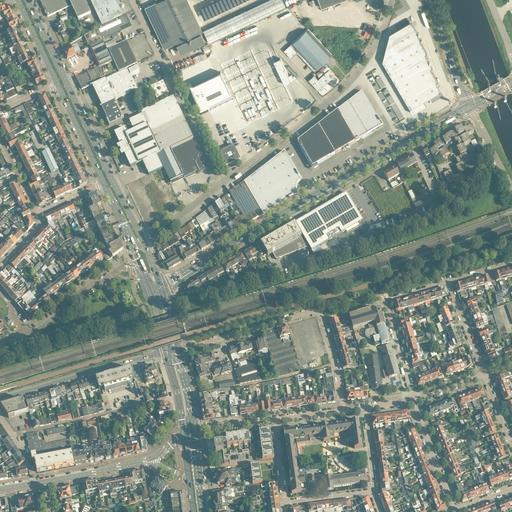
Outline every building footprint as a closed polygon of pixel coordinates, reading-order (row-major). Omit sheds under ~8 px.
[(39,0),(48,17),(72,6),(78,19),(91,13),(84,0),(39,0)] [(100,26),(126,14),(127,13),(124,8),(124,7),(124,6),(123,5),(120,0),(96,0),(89,3),(100,26)] [(200,32),(202,31),(187,0),(156,0),(157,1),(145,7),(164,49),(177,42),(178,44),(177,45),(181,52),(181,51),(181,52),(204,41),(201,34),(200,32)] [(219,39),(255,22),(284,9),(280,0),(272,0),(213,27),(219,39)] [(3,20),(5,18),(13,15),(10,9),(6,11),(1,14),(0,14),(0,15),(2,20),(3,20)] [(101,28),(98,29),(103,41),(132,27),(126,14),(100,26),(101,28)] [(16,20),(13,15),(5,18),(3,20),(5,25),(8,24),(16,20)] [(18,25),(16,20),(8,24),(5,25),(8,30),(18,25)] [(61,33),(62,36),(67,34),(67,32),(62,21),(56,23),(57,26),(61,33)] [(382,62),(388,71),(410,109),(412,114),(426,106),(424,101),(441,91),(436,83),(438,82),(430,68),(432,67),(430,64),(431,64),(429,61),(429,62),(425,54),(427,53),(422,45),(419,40),(421,39),(420,36),(418,33),(411,21),(409,23),(409,22),(389,34),(382,61),(382,62)] [(14,29),(5,32),(7,36),(5,37),(6,39),(16,34),(14,29)] [(84,36),(89,47),(103,41),(98,29),(84,36)] [(297,53),(314,71),(332,55),(308,29),(290,45),(284,50),(291,58),(297,53)] [(9,41),(11,44),(19,40),(16,34),(6,39),(3,41),(4,43),(9,41)] [(19,40),(11,44),(8,45),(10,48),(7,50),(8,52),(9,51),(21,45),(19,40)] [(137,63),(127,40),(108,49),(119,72),(137,63)] [(89,47),(99,67),(101,66),(112,61),(103,41),(89,47)] [(64,52),(67,57),(81,51),(77,44),(71,47),(72,48),(64,52)] [(13,55),(16,54),(24,51),(21,45),(9,51),(11,53),(12,56),(13,55)] [(15,59),(16,61),(27,56),(24,51),(16,54),(13,55),(15,59)] [(16,61),(15,62),(16,64),(20,63),(21,65),(29,61),(27,56),(16,61)] [(280,58),(273,61),(284,85),(294,80),(291,75),(289,76),(280,58)] [(34,60),(23,65),(26,71),(29,69),(37,66),(34,60)] [(30,76),(40,71),(37,66),(29,69),(31,73),(29,74),(30,76)] [(99,67),(76,78),(82,89),(92,84),(106,78),(101,66),(99,67)] [(106,79),(106,78),(92,84),(92,85),(90,86),(91,86),(92,86),(101,106),(102,106),(115,100),(138,89),(131,74),(139,71),(137,66),(129,70),(128,68),(106,79)] [(314,75),(308,80),(318,91),(324,86),(323,85),(322,84),(329,78),(330,79),(335,75),(329,69),(324,73),(324,74),(318,79),(314,75)] [(30,76),(28,77),(30,82),(32,81),(34,80),(42,77),(40,71),(30,76)] [(220,72),(188,87),(195,102),(194,102),(194,103),(195,103),(200,115),(208,111),(209,112),(209,111),(233,99),(220,72)] [(497,75),(496,76),(496,77),(504,98),(505,99),(506,98),(507,98),(507,97),(506,96),(499,76),(499,75),(498,75),(497,75)] [(34,80),(32,81),(33,84),(36,83),(37,86),(45,82),(42,77),(34,80)] [(245,110),(232,77),(227,80),(239,110),(237,111),(242,124),(257,118),(253,107),(245,110)] [(163,81),(151,87),(157,99),(169,93),(163,81)] [(496,101),(490,85),(490,84),(489,84),(488,84),(488,85),(487,85),(487,87),(493,103),(494,104),(495,105),(496,104),(496,103),(496,101)] [(362,91),(327,118),(345,148),(348,146),(356,141),(360,139),(383,125),(380,122),(381,122),(378,117),(378,118),(362,91)] [(37,106),(48,100),(45,95),(38,98),(40,102),(36,104),(37,106)] [(184,119),(174,97),(141,112),(142,114),(160,153),(170,148),(193,138),(184,119)] [(44,109),(50,106),(48,100),(37,106),(38,108),(42,106),(44,109)] [(124,118),(115,100),(102,106),(101,106),(100,107),(101,107),(106,116),(107,115),(109,119),(107,121),(109,126),(124,118)] [(41,114),(42,116),(53,111),(50,106),(44,109),(45,112),(41,114)] [(55,117),(53,111),(42,116),(45,122),(46,121),(55,117)] [(0,122),(9,118),(7,113),(0,116),(0,122)] [(115,134),(120,145),(121,147),(119,147),(120,149),(120,150),(121,152),(122,154),(124,154),(125,155),(125,154),(130,166),(130,167),(133,166),(137,164),(156,155),(157,155),(158,155),(157,154),(160,153),(142,114),(134,118),(138,128),(128,133),(125,128),(114,133),(115,134)] [(9,118),(0,122),(0,127),(0,128),(8,124),(7,124),(7,122),(15,118),(14,116),(9,118)] [(45,126),(42,128),(42,129),(58,122),(55,117),(46,121),(47,124),(44,125),(45,126)] [(343,149),(345,148),(327,118),(314,128),(331,156),(335,154),(335,153),(343,149)] [(61,127),(58,122),(42,129),(43,131),(46,130),(47,131),(49,129),(51,132),(53,131),(61,127)] [(8,125),(8,124),(0,128),(3,133),(17,126),(16,123),(9,127),(8,125)] [(17,126),(3,133),(5,137),(12,134),(11,132),(18,128),(17,126)] [(19,130),(12,134),(5,137),(8,143),(16,139),(14,136),(20,133),(27,130),(25,127),(19,130)] [(47,140),(51,138),(63,133),(61,127),(53,131),(55,134),(50,136),(44,139),(46,141),(47,140)] [(470,127),(466,129),(463,130),(461,127),(454,130),(455,131),(442,139),(446,145),(452,142),(453,143),(453,142),(455,141),(455,140),(459,138),(458,137),(465,133),(466,136),(460,140),(463,145),(456,149),(460,155),(467,151),(466,152),(464,148),(465,148),(464,146),(470,142),(469,143),(467,139),(468,139),(467,137),(474,133),(470,127)] [(331,156),(314,128),(297,141),(299,143),(301,147),(311,165),(311,164),(312,166),(317,164),(331,156)] [(66,138),(63,133),(51,138),(52,141),(57,139),(58,142),(66,138)] [(16,139),(8,143),(10,148),(15,145),(18,144),(17,142),(23,139),(21,137),(16,139)] [(57,149),(68,144),(66,138),(58,142),(60,145),(56,147),(57,149)] [(193,138),(170,148),(184,179),(185,179),(197,173),(198,174),(207,170),(208,169),(203,157),(193,138)] [(444,145),(440,139),(433,143),(436,146),(433,148),(433,149),(430,151),(429,150),(433,157),(439,153),(443,158),(446,157),(445,156),(449,154),(449,155),(445,148),(446,148),(439,152),(437,149),(444,145)] [(18,144),(15,145),(15,146),(17,150),(29,144),(32,143),(32,142),(29,143),(28,142),(25,143),(24,142),(22,143),(21,142),(18,144)] [(29,144),(17,150),(19,154),(26,151),(25,149),(30,147),(30,146),(33,144),(32,143),(29,144)] [(71,149),(68,144),(57,149),(53,151),(54,153),(55,153),(58,151),(58,152),(62,150),(64,153),(71,149)] [(237,153),(237,152),(233,145),(229,147),(218,153),(225,167),(240,160),(237,153)] [(425,147),(421,149),(421,150),(427,160),(431,157),(425,147)] [(157,154),(158,155),(170,182),(183,176),(184,179),(170,148),(160,153),(157,154)] [(61,158),(58,159),(59,162),(74,155),(71,149),(64,153),(65,156),(61,158)] [(26,151),(19,154),(21,158),(33,152),(32,150),(26,153),(26,151)] [(42,153),(51,173),(58,169),(49,150),(42,153)] [(33,152),(21,158),(23,162),(30,159),(29,157),(34,155),(37,153),(36,151),(35,151),(33,152)] [(235,203),(241,213),(248,224),(263,215),(263,214),(289,199),(289,200),(298,194),(297,191),(297,189),(297,186),(298,184),(299,182),(302,180),(299,176),(296,171),(285,151),(246,181),(230,193),(235,203)] [(412,154),(406,157),(411,166),(414,164),(416,168),(418,166),(416,163),(417,163),(417,162),(412,154)] [(462,163),(456,166),(459,173),(465,170),(464,167),(465,167),(463,164),(470,160),(469,160),(469,161),(467,157),(466,154),(459,157),(462,163)] [(74,155),(62,160),(63,163),(66,162),(67,165),(69,164),(76,160),(74,155)] [(156,155),(142,161),(149,175),(154,173),(163,168),(157,155),(156,155)] [(406,157),(397,163),(398,165),(401,171),(411,166),(406,157)] [(0,158),(0,163),(3,169),(7,177),(11,175),(12,173),(7,164),(5,165),(1,158),(0,158)] [(30,159),(23,162),(25,166),(37,160),(36,158),(30,161),(30,159)] [(37,160),(25,166),(27,170),(34,167),(33,165),(42,161),(41,158),(39,160),(37,160)] [(70,167),(66,169),(67,171),(79,166),(78,163),(78,162),(78,161),(77,161),(76,161),(76,160),(69,164),(70,167)] [(34,167),(27,170),(29,174),(41,168),(40,166),(37,167),(36,166),(34,167)] [(81,171),(79,166),(67,171),(64,173),(65,176),(69,174),(73,172),(74,175),(74,176),(82,172),(81,171)] [(398,173),(398,172),(395,166),(395,167),(395,166),(389,170),(394,177),(399,175),(398,173)] [(42,171),(41,168),(29,174),(31,178),(38,175),(37,173),(42,171)] [(128,168),(118,172),(121,178),(130,174),(128,168)] [(388,181),(394,177),(389,170),(384,173),(388,181)] [(450,170),(443,174),(447,180),(449,183),(453,180),(455,184),(462,181),(460,178),(464,176),(462,173),(459,175),(458,174),(454,176),(450,170)] [(73,183),(77,181),(84,178),(83,176),(84,175),(83,173),(82,173),(82,172),(74,176),(76,179),(72,181),(73,183)] [(38,177),(38,175),(31,178),(33,183),(34,183),(38,181),(40,180),(40,179),(45,177),(44,174),(38,177)] [(373,176),(361,183),(367,193),(379,187),(373,176)] [(62,187),(61,187),(64,194),(66,194),(67,193),(72,191),(76,189),(73,183),(72,181),(71,178),(67,179),(66,180),(65,177),(62,179),(60,180),(62,183),(65,182),(66,185),(64,186),(62,187)] [(86,180),(84,178),(77,181),(73,183),(76,189),(74,186),(78,184),(80,187),(87,184),(87,183),(87,182),(86,181),(86,180)] [(53,180),(48,182),(49,185),(51,184),(54,190),(52,191),(56,198),(60,196),(54,183),(53,180)] [(153,218),(166,212),(152,180),(141,185),(154,214),(152,215),(153,218)] [(29,185),(31,190),(40,185),(43,184),(42,181),(39,183),(38,181),(34,183),(29,185)] [(54,183),(60,196),(64,194),(61,187),(59,184),(58,185),(56,181),(54,183)] [(0,191),(0,194),(1,196),(19,187),(17,183),(10,186),(11,188),(3,192),(2,190),(0,191)] [(31,190),(33,194),(45,188),(44,186),(41,187),(40,185),(31,190)] [(21,192),(19,187),(1,196),(3,195),(4,197),(8,196),(13,193),(14,195),(21,192)] [(33,194),(35,198),(47,192),(47,190),(45,188),(33,194)] [(372,196),(382,222),(402,214),(392,189),(383,193),(382,192),(372,196)] [(6,205),(16,200),(23,196),(21,192),(14,195),(15,198),(10,200),(10,201),(4,203),(6,205)] [(47,192),(35,198),(37,202),(49,196),(47,192)] [(96,193),(85,198),(87,201),(88,201),(89,203),(99,198),(97,193),(97,192),(96,193)] [(230,193),(225,197),(229,203),(230,206),(235,203),(230,193)] [(310,214),(295,223),(314,254),(319,252),(317,247),(319,246),(346,231),(358,223),(363,221),(346,193),(310,214)] [(416,209),(435,202),(431,195),(428,197),(428,198),(414,204),(416,209)] [(23,196),(16,200),(6,205),(7,208),(12,205),(17,202),(18,204),(19,205),(26,201),(23,196)] [(51,198),(49,196),(37,202),(39,206),(46,203),(45,201),(51,198)] [(223,206),(229,203),(225,197),(220,201),(223,206)] [(89,205),(91,209),(98,205),(98,206),(101,204),(102,204),(102,203),(99,198),(89,203),(90,205),(89,205)] [(15,212),(28,206),(26,201),(19,205),(20,207),(13,210),(14,213),(15,212)] [(220,201),(215,204),(219,211),(222,217),(227,214),(223,206),(220,201)] [(76,213),(72,204),(67,206),(73,218),(75,222),(77,222),(76,219),(75,218),(74,214),(76,213)] [(90,209),(92,215),(100,211),(99,209),(99,208),(98,206),(98,205),(91,209),(90,209)] [(22,211),(23,213),(23,214),(28,211),(30,210),(28,206),(15,212),(16,214),(22,211)] [(67,206),(63,208),(66,215),(68,214),(71,220),(73,218),(67,206)] [(211,207),(208,210),(213,219),(215,222),(219,219),(211,207)] [(66,215),(63,208),(58,210),(64,224),(65,225),(67,224),(63,216),(66,215)] [(58,210),(54,212),(57,219),(60,226),(60,225),(62,224),(62,225),(64,224),(58,210)] [(208,239),(211,245),(212,245),(223,238),(224,238),(224,237),(223,236),(222,235),(222,234),(216,224),(213,219),(208,210),(196,219),(203,232),(212,227),(215,232),(211,234),(212,235),(207,238),(208,239)] [(23,213),(14,218),(16,222),(30,215),(28,211),(23,214),(23,213)] [(102,213),(101,214),(100,211),(92,215),(95,220),(103,216),(102,213)] [(54,212),(49,215),(55,227),(57,226),(54,220),(57,219),(54,212)] [(242,227),(248,224),(241,213),(238,215),(236,212),(234,213),(235,214),(238,219),(242,227)] [(230,219),(233,223),(237,230),(242,227),(238,219),(235,214),(233,215),(234,217),(230,219)] [(30,215),(16,222),(19,226),(33,219),(30,215)] [(49,215),(45,217),(49,226),(53,230),(56,228),(55,227),(49,215)] [(95,220),(97,226),(105,222),(104,219),(103,216),(95,220)] [(232,233),(223,218),(222,217),(220,218),(226,228),(224,229),(228,235),(232,233)] [(226,217),(223,218),(232,233),(237,230),(233,223),(230,224),(226,217)] [(13,218),(10,220),(13,223),(17,227),(19,229),(22,228),(19,226),(16,222),(14,218),(13,218)] [(33,219),(19,226),(22,228),(26,226),(28,230),(35,224),(33,219)] [(107,224),(106,225),(105,222),(97,226),(100,231),(108,227),(107,224)] [(224,237),(228,235),(224,229),(224,228),(222,229),(218,222),(216,224),(222,234),(222,235),(223,236),(224,237)] [(267,239),(266,240),(261,242),(262,243),(261,244),(267,254),(268,256),(272,253),(276,260),(308,247),(301,236),(302,236),(294,223),(283,229),(267,239)] [(14,225),(12,227),(14,229),(13,231),(15,233),(21,238),(24,235),(14,225)] [(47,225),(44,229),(54,238),(55,237),(53,234),(54,233),(47,225)] [(109,230),(108,227),(100,231),(102,236),(110,233),(109,230)] [(21,238),(15,233),(10,228),(9,229),(8,228),(6,230),(17,241),(21,238)] [(52,240),(54,238),(44,229),(41,232),(46,237),(48,239),(49,238),(52,240)] [(14,244),(17,241),(6,230),(3,234),(9,239),(14,244)] [(37,235),(47,245),(49,243),(44,238),(46,237),(41,232),(37,235)] [(199,234),(201,237),(203,240),(205,244),(206,244),(206,245),(206,246),(207,248),(211,245),(208,239),(207,238),(204,232),(202,233),(202,232),(199,234)] [(81,235),(80,236),(81,237),(84,241),(85,242),(89,239),(87,235),(86,233),(81,235)] [(102,236),(105,242),(113,238),(110,233),(102,236)] [(0,234),(0,237),(1,238),(11,248),(14,244),(9,239),(7,241),(3,236),(0,234)] [(46,246),(47,245),(37,235),(34,238),(40,243),(42,245),(43,244),(46,246)] [(175,235),(168,240),(168,241),(171,246),(174,245),(176,247),(180,245),(179,242),(178,241),(175,235)] [(8,251),(11,248),(1,238),(0,237),(0,240),(4,244),(2,246),(8,251)] [(201,251),(207,248),(206,246),(206,245),(206,244),(205,244),(203,240),(201,237),(199,239),(199,240),(196,242),(201,251)] [(42,245),(40,243),(34,238),(31,241),(41,251),(43,249),(40,246),(42,245)] [(104,248),(107,247),(116,243),(114,241),(113,238),(105,242),(102,243),(104,248)] [(196,254),(200,251),(193,239),(191,240),(190,238),(188,239),(189,241),(196,253),(196,254)] [(44,254),(41,251),(31,241),(28,244),(33,249),(36,252),(37,250),(42,255),(44,254)] [(120,241),(119,241),(119,242),(116,243),(107,247),(104,248),(101,250),(99,251),(107,262),(111,258),(124,250),(120,241)] [(186,245),(187,247),(192,256),(196,253),(189,241),(187,243),(188,244),(186,245)] [(261,242),(261,243),(256,245),(260,252),(261,254),(262,257),(267,254),(261,244),(262,243),(261,242)] [(25,248),(35,257),(37,256),(32,251),(33,249),(28,244),(25,248)] [(181,245),(182,247),(188,258),(192,256),(187,247),(186,245),(186,244),(184,246),(183,244),(181,245)] [(256,245),(252,248),(256,254),(258,253),(259,255),(261,261),(264,260),(262,257),(261,254),(260,252),(256,245)] [(182,247),(178,249),(181,254),(180,254),(184,261),(188,258),(182,247)] [(34,259),(35,257),(25,248),(22,251),(30,259),(32,257),(34,259)] [(92,252),(99,261),(101,260),(103,259),(98,252),(96,248),(92,252)] [(252,248),(248,250),(253,259),(257,256),(256,254),(252,248)] [(90,250),(86,254),(89,258),(95,265),(97,264),(96,263),(99,261),(92,252),(90,250)] [(171,250),(169,251),(176,265),(181,263),(178,258),(175,253),(173,254),(171,250)] [(249,261),(253,259),(248,250),(244,252),(249,261)] [(22,251),(19,254),(29,263),(31,262),(29,260),(30,259),(22,251)] [(169,251),(166,253),(170,260),(168,261),(172,268),(176,265),(169,251)] [(161,252),(159,253),(161,257),(169,270),(172,268),(168,261),(167,262),(161,252)] [(242,253),(235,257),(241,266),(247,262),(242,253)] [(27,265),(29,263),(19,254),(16,257),(21,262),(23,261),(27,265)] [(20,264),(21,262),(16,257),(13,260),(23,270),(25,272),(27,271),(24,268),(20,264)] [(235,257),(232,259),(238,270),(239,271),(241,269),(240,267),(241,266),(235,257)] [(78,262),(80,265),(86,272),(88,270),(87,269),(90,268),(85,261),(83,258),(78,262)] [(89,258),(85,261),(90,268),(92,266),(92,267),(95,265),(89,258)] [(232,259),(228,261),(235,274),(238,272),(237,271),(238,270),(232,259)] [(21,272),(23,270),(13,260),(10,264),(15,268),(16,267),(21,272)] [(228,261),(222,265),(226,271),(230,269),(231,271),(230,272),(232,275),(235,274),(228,261)] [(0,273),(0,280),(8,273),(10,271),(13,268),(9,264),(6,267),(8,269),(4,274),(2,272),(0,273)] [(81,274),(76,268),(74,265),(69,268),(71,271),(71,272),(76,279),(79,276),(81,274)] [(80,265),(76,268),(81,274),(83,273),(83,274),(86,272),(80,265)] [(220,266),(216,268),(221,276),(223,279),(223,280),(225,278),(223,276),(225,274),(220,266)] [(216,268),(213,270),(216,277),(218,279),(219,278),(220,280),(223,279),(221,276),(216,268)] [(76,279),(71,272),(69,269),(64,273),(71,282),(73,280),(73,281),(76,279)] [(214,278),(216,277),(213,270),(209,272),(213,279),(215,282),(216,284),(217,283),(216,280),(214,278)] [(508,278),(505,270),(504,271),(503,270),(502,271),(501,272),(500,272),(503,285),(505,289),(507,289),(505,279),(507,279),(507,278),(508,278)] [(59,275),(63,280),(67,285),(69,284),(69,283),(71,282),(64,273),(63,271),(59,275)] [(215,282),(213,279),(209,272),(205,275),(208,279),(206,279),(207,280),(206,280),(207,283),(208,285),(215,282)] [(500,286),(501,286),(503,285),(500,272),(497,273),(496,272),(495,273),(494,274),(496,282),(499,281),(500,286)] [(8,273),(0,280),(0,284),(1,286),(6,281),(5,280),(10,275),(8,273)] [(67,285),(63,280),(59,275),(55,278),(55,279),(62,288),(64,287),(67,285)] [(207,283),(206,280),(207,280),(206,279),(208,279),(205,275),(199,278),(201,282),(203,286),(207,283)] [(496,285),(493,275),(488,277),(488,276),(487,276),(486,275),(485,276),(484,277),(483,277),(485,285),(486,290),(489,289),(487,284),(490,284),(491,283),(492,286),(496,285)] [(479,278),(477,279),(480,292),(481,293),(482,293),(484,292),(482,286),(485,285),(483,277),(482,277),(481,277),(479,277),(479,278)] [(4,289),(14,280),(12,278),(8,282),(6,281),(1,286),(4,289)] [(51,282),(53,285),(58,292),(60,290),(62,288),(55,279),(51,282)] [(202,287),(198,279),(191,283),(195,290),(196,291),(202,288),(202,287)] [(473,279),(471,280),(474,288),(476,288),(478,292),(480,292),(477,279),(474,280),(473,279)] [(14,280),(4,289),(6,292),(12,287),(11,286),(16,282),(14,280)] [(46,285),(48,288),(53,295),(55,293),(55,294),(58,292),(53,285),(51,282),(46,285)] [(190,293),(195,290),(191,283),(188,285),(181,295),(182,298),(187,296),(186,293),(186,292),(188,291),(190,293)] [(51,296),(53,295),(48,288),(46,285),(45,284),(43,285),(44,287),(42,288),(44,291),(47,295),(49,298),(51,297),(51,296)] [(462,297),(464,296),(461,284),(458,284),(456,284),(455,285),(457,293),(460,292),(462,297)] [(13,289),(12,287),(6,292),(9,295),(20,286),(18,285),(13,289)] [(20,286),(9,295),(12,299),(20,292),(19,291),(21,288),(20,286)] [(20,292),(12,299),(15,302),(21,298),(24,295),(22,293),(26,290),(24,288),(20,292)] [(440,289),(440,290),(442,298),(444,297),(446,302),(450,301),(445,288),(443,289),(442,288),(441,289),(440,289)] [(443,300),(442,298),(440,290),(439,290),(438,289),(437,290),(434,291),(437,301),(443,300)] [(34,315),(42,308),(38,302),(36,299),(32,294),(30,292),(30,291),(22,298),(25,303),(34,315)] [(429,293),(428,293),(431,301),(436,299),(437,301),(434,291),(431,292),(429,292),(429,293)] [(41,292),(39,294),(47,305),(51,302),(49,298),(47,295),(45,297),(41,292)] [(425,294),(423,295),(425,303),(431,301),(428,293),(427,293),(425,293),(425,294)] [(39,294),(37,295),(40,300),(38,302),(42,308),(47,305),(39,294)] [(412,298),(411,298),(414,306),(419,304),(417,296),(414,297),(412,297),(412,298)] [(22,298),(16,303),(29,318),(34,315),(25,303),(22,298)] [(415,309),(414,306),(411,298),(410,298),(408,298),(408,299),(405,300),(408,308),(409,311),(415,309)] [(468,308),(481,303),(484,302),(483,299),(475,302),(474,299),(471,300),(468,301),(468,302),(466,302),(466,303),(466,304),(467,305),(467,306),(468,308)] [(402,309),(408,308),(405,300),(403,300),(402,300),(400,301),(402,309)] [(402,309),(400,301),(394,302),(397,312),(399,311),(401,318),(399,318),(400,321),(405,320),(402,309)] [(470,312),(470,313),(478,310),(483,308),(478,310),(477,307),(482,305),(481,303),(468,308),(469,310),(469,311),(469,312),(470,312)] [(432,311),(432,314),(439,311),(441,316),(449,313),(448,311),(449,311),(449,310),(448,309),(447,308),(446,306),(441,308),(439,308),(438,309),(433,310),(432,311)] [(380,313),(381,312),(380,309),(379,309),(378,307),(379,307),(349,315),(353,329),(367,325),(369,330),(368,330),(367,330),(366,331),(365,332),(365,333),(365,334),(365,335),(365,336),(366,337),(366,338),(367,338),(368,338),(368,339),(369,339),(370,339),(371,339),(373,338),(376,346),(390,342),(385,325),(384,325),(380,313)] [(484,311),(483,308),(478,310),(470,313),(471,315),(471,316),(472,318),(480,315),(485,313),(484,311)] [(441,316),(443,322),(451,319),(450,317),(451,316),(451,315),(451,314),(450,314),(449,314),(449,313),(441,316)] [(338,321),(338,319),(329,321),(331,326),(345,322),(349,321),(348,316),(344,317),(345,319),(338,321)] [(484,328),(484,326),(483,323),(493,319),(492,316),(489,317),(474,323),(475,325),(475,326),(475,328),(476,328),(477,329),(478,328),(479,330),(484,328)] [(314,318),(305,321),(306,326),(316,324),(314,318)] [(401,325),(402,328),(410,326),(413,325),(411,319),(400,322),(401,325)] [(451,319),(443,322),(440,323),(443,332),(448,330),(447,327),(453,324),(452,322),(453,321),(453,320),(452,319),(451,319)] [(345,322),(331,326),(333,331),(341,329),(340,326),(346,325),(345,322)] [(298,324),(292,326),(295,335),(301,334),(298,324)] [(316,324),(306,326),(308,332),(317,329),(316,324)] [(292,326),(287,328),(289,337),(295,335),(292,326)] [(404,333),(404,334),(412,332),(410,326),(402,328),(403,331),(402,331),(403,333),(404,333)] [(287,328),(281,329),(284,339),(289,337),(287,328)] [(444,332),(446,338),(457,333),(456,331),(457,331),(457,330),(456,329),(455,328),(444,332)] [(281,329),(276,331),(278,340),(284,339),(281,329)] [(317,329),(308,332),(310,338),(319,335),(317,329)] [(480,336),(480,338),(497,332),(496,329),(487,333),(486,330),(478,333),(478,334),(479,336),(480,336)] [(276,331),(270,333),(273,342),(278,340),(276,331)] [(415,331),(412,332),(404,334),(404,335),(403,335),(404,337),(405,337),(405,340),(417,336),(415,331)] [(334,337),(336,342),(344,339),(343,337),(351,335),(350,332),(334,337)] [(482,344),(490,341),(492,340),(491,337),(494,336),(498,334),(497,332),(480,338),(481,341),(481,342),(482,344)] [(270,333),(264,334),(267,344),(273,342),(270,333)] [(448,343),(459,339),(458,336),(457,334),(457,333),(446,338),(448,343)] [(319,335),(310,338),(311,343),(321,340),(319,335)] [(406,343),(407,346),(415,343),(414,340),(418,339),(423,337),(422,335),(417,336),(405,340),(406,342),(406,343)] [(268,350),(264,338),(255,341),(259,355),(256,355),(256,356),(258,362),(261,362),(260,358),(263,357),(261,352),(268,350)] [(459,339),(448,343),(450,347),(448,348),(449,351),(454,349),(454,347),(461,344),(460,342),(461,341),(461,340),(460,339),(459,339)] [(321,340),(311,343),(313,349),(322,346),(321,340)] [(491,343),(490,341),(482,344),(483,346),(484,347),(484,349),(496,344),(499,343),(498,341),(496,342),(496,341),(491,343)] [(353,342),(337,347),(339,352),(347,350),(347,347),(352,345),(352,344),(354,344),(353,342)] [(240,346),(242,353),(245,352),(246,351),(252,349),(250,343),(243,345),(240,346)] [(418,344),(407,347),(408,350),(409,352),(420,349),(418,344)] [(487,354),(501,349),(500,346),(497,347),(496,344),(484,349),(485,349),(484,350),(485,352),(486,352),(487,354)] [(383,371),(385,378),(385,379),(389,378),(399,375),(391,345),(381,348),(383,358),(387,370),(383,371)] [(237,358),(240,368),(250,365),(248,360),(244,362),(243,358),(242,353),(240,346),(236,347),(229,350),(233,360),(237,358)] [(322,346),(313,349),(314,354),(324,351),(322,346)] [(506,359),(511,356),(509,348),(503,350),(506,359)] [(411,358),(419,356),(423,355),(423,354),(423,352),(422,351),(421,349),(420,349),(409,352),(409,353),(410,355),(409,356),(410,358),(411,358)] [(502,351),(501,349),(487,354),(487,356),(487,357),(488,359),(489,359),(489,360),(496,357),(495,354),(502,351)] [(324,351),(314,354),(316,360),(325,357),(324,351)] [(463,369),(466,368),(461,355),(460,352),(457,353),(459,361),(457,362),(461,371),(463,370),(463,369)] [(340,358),(341,363),(350,360),(350,357),(355,356),(355,355),(357,355),(356,353),(340,358)] [(213,371),(215,375),(221,374),(221,375),(232,371),(229,362),(218,366),(218,367),(212,368),(213,369),(209,367),(208,364),(215,362),(214,359),(214,358),(213,354),(209,355),(209,356),(203,358),(202,357),(199,358),(198,358),(195,364),(196,364),(197,368),(204,366),(205,369),(209,368),(213,371)] [(465,358),(464,354),(461,355),(466,368),(472,366),(469,357),(465,358)] [(382,388),(379,371),(377,356),(367,357),(369,372),(372,389),(372,390),(375,389),(376,390),(378,390),(378,389),(382,388)] [(419,356),(411,358),(412,361),(411,362),(412,365),(421,362),(419,356)] [(325,357),(316,360),(318,365),(327,362),(325,357)] [(461,371),(457,362),(455,363),(453,357),(450,358),(455,372),(457,371),(458,372),(461,371)] [(455,372),(450,358),(447,359),(449,365),(447,366),(450,375),(453,374),(453,373),(455,372)] [(350,360),(341,363),(343,369),(357,367),(356,364),(353,364),(352,360),(350,360)] [(446,376),(447,375),(448,376),(450,375),(447,366),(446,365),(445,365),(442,360),(440,361),(443,369),(446,376)] [(435,369),(434,369),(438,379),(441,378),(441,377),(442,377),(440,370),(437,362),(434,363),(435,366),(434,366),(435,369)] [(258,363),(255,363),(252,364),(250,365),(240,368),(235,369),(240,385),(242,384),(263,380),(258,363)] [(428,382),(423,369),(420,363),(412,366),(413,369),(418,367),(422,375),(418,377),(415,369),(413,370),(418,386),(420,385),(420,386),(425,384),(426,383),(428,382)] [(426,364),(430,372),(433,381),(435,380),(436,380),(438,379),(434,369),(433,370),(434,371),(433,371),(431,366),(430,366),(429,363),(426,364)] [(145,374),(144,375),(146,380),(145,381),(146,384),(147,383),(148,386),(152,385),(150,379),(154,377),(155,377),(155,379),(159,378),(154,366),(153,366),(151,366),(150,367),(144,370),(145,374)] [(212,380),(215,380),(213,376),(215,375),(213,371),(209,368),(205,369),(204,366),(197,368),(199,375),(200,379),(204,377),(210,375),(212,380)] [(329,374),(326,375),(328,393),(329,393),(329,395),(326,395),(327,404),(336,403),(332,374),(331,371),(331,370),(331,371),(331,368),(331,367),(330,367),(327,368),(328,372),(329,372),(329,374)] [(104,376),(101,377),(96,379),(99,390),(100,390),(99,390),(99,389),(103,388),(104,389),(131,381),(130,380),(135,378),(135,379),(134,380),(135,380),(132,368),(104,376)] [(432,381),(433,381),(430,372),(427,373),(425,368),(423,369),(428,382),(430,382),(432,381)] [(496,378),(497,380),(497,381),(497,383),(505,380),(504,379),(511,376),(511,373),(496,378)] [(353,390),(355,399),(358,399),(358,400),(361,399),(360,399),(361,399),(360,389),(356,389),(355,381),(354,381),(354,378),(352,378),(353,386),(353,390)] [(95,379),(89,381),(92,392),(98,390),(95,379)] [(135,380),(135,382),(134,382),(139,398),(143,397),(136,379),(135,380)] [(94,398),(92,392),(89,381),(83,382),(85,386),(84,387),(85,391),(86,390),(86,391),(88,390),(91,399),(94,398)] [(83,382),(78,384),(80,392),(83,399),(84,401),(86,400),(84,392),(83,392),(86,391),(86,390),(85,391),(84,387),(85,386),(83,382)] [(363,388),(360,389),(361,399),(362,398),(362,399),(365,399),(365,398),(368,398),(367,391),(369,391),(369,390),(367,382),(363,383),(363,388)] [(500,390),(501,392),(508,389),(508,387),(511,385),(511,382),(500,387),(500,389),(500,390)] [(78,384),(70,386),(74,397),(77,408),(80,407),(78,400),(83,399),(80,392),(78,384)] [(349,385),(346,385),(348,400),(351,400),(351,401),(355,400),(355,399),(353,390),(353,386),(349,386),(349,385)] [(70,386),(65,388),(67,396),(68,399),(74,397),(70,386)] [(315,405),(321,405),(320,396),(317,397),(316,386),(313,387),(314,394),(315,405)] [(502,394),(503,396),(511,392),(511,387),(509,389),(508,389),(501,392),(502,394)] [(65,388),(59,389),(64,404),(67,403),(65,397),(67,396),(65,388)] [(64,404),(59,389),(53,391),(58,405),(58,406),(64,404)] [(479,389),(477,390),(480,399),(482,398),(484,403),(487,402),(482,389),(480,390),(479,389)] [(477,400),(480,399),(477,390),(474,391),(474,392),(472,393),(477,406),(478,408),(480,407),(477,400)] [(53,391),(48,392),(51,400),(53,409),(56,408),(56,406),(58,405),(53,391)] [(167,391),(166,392),(153,395),(154,398),(157,397),(157,400),(168,398),(168,397),(168,396),(168,395),(167,394),(166,392),(167,392),(167,391)] [(306,391),(307,398),(308,406),(315,405),(314,394),(310,394),(309,391),(306,391)] [(217,392),(199,396),(200,399),(201,399),(202,405),(215,404),(214,400),(213,399),(212,398),(218,398),(217,392)] [(280,410),(283,410),(282,402),(280,402),(278,392),(275,393),(276,398),(277,410),(279,410),(280,410)] [(511,392),(503,396),(504,397),(505,400),(511,398),(511,396),(511,395),(511,392)] [(474,407),(477,406),(472,393),(466,395),(469,403),(472,402),(474,407)] [(37,395),(31,397),(35,410),(39,409),(38,406),(40,406),(37,395)] [(240,415),(247,415),(245,401),(241,401),(241,400),(239,401),(238,398),(237,395),(235,395),(235,398),(237,408),(239,408),(240,415)] [(464,395),(461,396),(464,405),(467,404),(469,409),(470,412),(473,411),(469,403),(466,395),(464,395)] [(260,413),(266,412),(265,403),(261,404),(260,396),(257,397),(260,413)] [(31,397),(25,399),(29,412),(30,414),(33,413),(32,411),(35,410),(31,397)] [(26,413),(28,413),(29,412),(25,399),(21,400),(13,403),(1,406),(2,408),(6,414),(7,415),(9,418),(16,416),(19,415),(21,415),(23,414),(24,414),(26,413)] [(245,401),(247,415),(253,414),(252,406),(251,399),(248,400),(249,406),(246,406),(245,401)] [(448,401),(453,413),(453,414),(455,413),(460,411),(458,406),(456,406),(453,400),(452,400),(451,400),(450,400),(450,401),(448,401)] [(443,403),(446,411),(448,409),(450,414),(453,413),(448,401),(446,402),(445,402),(444,402),(444,403),(443,403)] [(155,413),(170,410),(171,409),(171,407),(170,407),(170,406),(169,406),(168,403),(159,404),(152,406),(153,409),(154,409),(155,413)] [(440,404),(437,405),(442,417),(444,416),(443,412),(446,411),(443,403),(442,404),(442,403),(440,404)] [(216,409),(215,404),(202,405),(203,412),(202,412),(202,413),(219,410),(220,410),(220,408),(216,409)] [(99,413),(99,412),(97,407),(97,405),(91,407),(94,415),(99,413)] [(435,417),(438,416),(439,418),(442,417),(437,405),(435,406),(434,406),(433,407),(432,408),(434,415),(435,417)] [(86,407),(82,408),(84,417),(90,416),(87,408),(86,407)] [(432,416),(434,415),(432,408),(431,408),(431,407),(429,408),(426,409),(431,422),(433,421),(432,416)] [(172,415),(171,412),(170,410),(155,413),(156,416),(157,416),(157,418),(160,418),(160,420),(167,419),(167,418),(171,417),(171,415),(172,415)] [(219,413),(219,410),(202,413),(203,419),(204,420),(216,419),(215,414),(219,413)] [(476,421),(489,415),(489,414),(488,412),(488,411),(477,416),(477,417),(475,418),(476,421)] [(405,412),(402,412),(403,421),(409,421),(409,423),(410,424),(410,423),(412,423),(408,412),(405,412)] [(118,413),(121,424),(127,422),(126,416),(123,416),(122,413),(121,413),(118,413)] [(393,413),(390,414),(391,423),(394,423),(395,430),(398,429),(396,413),(393,414),(393,413)] [(109,416),(105,416),(106,422),(110,422),(111,426),(114,425),(113,419),(109,420),(109,416)] [(151,424),(149,426),(157,432),(157,431),(158,432),(159,430),(159,429),(161,427),(152,420),(151,421),(149,419),(147,421),(151,424)] [(479,426),(480,429),(492,424),(492,423),(492,422),(491,420),(483,423),(484,424),(479,426)] [(87,428),(86,421),(78,423),(80,430),(87,428)] [(285,440),(290,472),(305,470),(298,471),(296,460),(299,459),(297,445),(310,443),(310,440),(314,439),(314,436),(318,435),(319,440),(323,439),(324,441),(330,440),(330,438),(334,438),(334,433),(348,431),(348,435),(352,434),(354,449),(363,448),(359,421),(351,422),(351,423),(300,430),(300,429),(283,431),(285,440)] [(436,435),(437,435),(444,433),(447,431),(446,429),(452,427),(451,424),(435,430),(436,432),(435,433),(436,435)] [(3,442),(10,437),(2,426),(0,427),(0,434),(1,436),(0,436),(0,440),(1,442),(2,441),(3,442)] [(156,433),(157,432),(149,426),(147,429),(146,428),(144,431),(149,435),(153,437),(155,435),(157,433),(156,433)] [(415,430),(414,429),(413,428),(406,431),(406,430),(400,432),(400,431),(395,432),(395,434),(401,433),(402,435),(403,437),(405,436),(416,432),(415,430)] [(489,435),(496,433),(495,431),(496,431),(495,428),(487,431),(487,433),(482,435),(483,438),(489,436),(489,435)] [(45,444),(45,441),(39,442),(37,432),(27,434),(31,455),(31,456),(32,460),(48,457),(71,452),(70,445),(67,446),(64,446),(61,447),(58,448),(55,448),(52,449),(49,449),(47,450),(45,444)] [(142,436),(137,437),(140,453),(147,452),(146,446),(147,446),(146,439),(148,436),(143,432),(141,435),(142,436)] [(417,434),(416,432),(405,436),(406,439),(403,440),(404,442),(417,437),(416,435),(417,434)] [(132,433),(129,433),(130,436),(133,453),(136,453),(137,454),(140,453),(139,453),(140,453),(137,437),(137,435),(132,436),(132,433)] [(438,439),(439,441),(453,436),(452,433),(445,436),(444,433),(437,435),(437,437),(438,439)] [(456,435),(453,436),(439,441),(440,444),(440,446),(441,446),(441,447),(449,444),(448,442),(457,438),(456,435)] [(129,441),(124,442),(127,456),(130,455),(131,454),(133,453),(130,436),(128,436),(129,441)] [(0,446),(2,445),(2,446),(4,445),(6,448),(14,443),(10,437),(3,442),(2,441),(1,442),(0,442),(0,446)] [(215,448),(216,456),(217,459),(218,460),(220,460),(220,462),(222,462),(222,465),(227,464),(230,464),(229,455),(228,455),(224,456),(223,452),(223,450),(222,447),(227,446),(227,447),(226,437),(218,438),(219,441),(217,441),(218,444),(216,444),(215,445),(215,448)] [(418,439),(417,437),(404,442),(405,445),(407,444),(408,446),(409,446),(420,442),(419,440),(418,439)] [(119,438),(117,439),(120,456),(123,455),(123,456),(126,456),(127,456),(124,442),(124,440),(119,441),(119,438)] [(110,441),(113,457),(113,458),(114,458),(117,458),(117,457),(120,456),(117,439),(114,439),(115,440),(110,441)] [(500,442),(499,440),(491,443),(492,445),(486,447),(487,449),(500,444),(500,443),(500,442)] [(107,445),(103,446),(105,459),(106,460),(109,459),(110,458),(113,457),(110,441),(108,442),(108,446),(107,446),(107,445)] [(91,446),(94,461),(95,461),(95,462),(98,461),(98,460),(105,459),(102,443),(102,442),(95,443),(95,445),(91,446)] [(407,450),(408,452),(421,447),(420,445),(420,444),(420,442),(409,446),(410,449),(407,450)] [(16,448),(14,443),(6,448),(7,450),(0,454),(0,458),(1,458),(16,448)] [(441,447),(442,448),(441,449),(442,450),(443,450),(444,453),(458,448),(457,445),(456,445),(453,446),(452,443),(449,445),(449,444),(441,447)] [(83,446),(86,463),(90,462),(91,463),(93,462),(93,461),(94,461),(91,446),(86,448),(85,445),(83,446)] [(78,464),(86,463),(83,446),(77,447),(76,449),(76,451),(72,452),(74,465),(75,465),(76,466),(78,465),(78,464)] [(412,457),(415,455),(423,452),(423,450),(422,449),(421,447),(408,452),(409,455),(411,454),(412,457)] [(16,448),(1,458),(5,463),(12,458),(20,453),(16,448)] [(458,448),(444,453),(444,454),(444,455),(444,456),(445,457),(445,458),(453,455),(457,453),(456,451),(459,450),(458,448)] [(488,459),(491,458),(504,453),(503,452),(504,451),(503,448),(495,452),(495,453),(486,457),(488,459)] [(71,452),(48,457),(32,460),(32,461),(35,461),(37,472),(74,465),(72,452),(71,452)] [(423,452),(415,455),(416,458),(411,460),(412,463),(425,458),(424,455),(423,452)] [(453,455),(445,458),(447,461),(447,463),(462,457),(460,452),(455,454),(456,457),(454,458),(453,455)] [(23,457),(20,453),(12,458),(13,459),(6,464),(8,467),(23,457)] [(462,457),(447,463),(448,465),(448,466),(449,468),(449,467),(450,468),(460,464),(461,464),(460,461),(466,459),(466,457),(466,456),(462,458),(462,457)] [(25,461),(23,457),(8,467),(5,468),(7,472),(7,473),(10,472),(11,472),(10,469),(13,467),(14,468),(19,467),(18,466),(25,461)] [(418,463),(419,466),(427,463),(426,460),(425,458),(412,463),(409,464),(410,466),(418,463)] [(428,465),(427,463),(419,466),(420,468),(415,470),(416,473),(429,468),(428,466),(428,465)] [(450,472),(451,472),(452,474),(468,468),(467,465),(461,468),(460,465),(460,464),(450,468),(450,469),(450,470),(450,472)] [(488,479),(491,486),(492,486),(494,486),(494,485),(495,484),(490,472),(489,468),(488,466),(482,468),(484,473),(487,471),(490,478),(488,479)] [(499,468),(504,481),(506,480),(507,481),(509,480),(504,468),(503,468),(502,467),(499,468)] [(0,480),(8,479),(7,473),(7,472),(5,468),(2,470),(2,474),(0,473),(0,480)] [(430,471),(429,468),(416,473),(416,474),(418,479),(424,477),(432,474),(431,471),(430,471)] [(468,468),(452,474),(452,476),(453,476),(452,477),(453,479),(453,478),(454,479),(462,476),(461,474),(469,470),(468,468)] [(489,492),(486,484),(484,485),(480,475),(484,474),(484,473),(482,468),(479,469),(475,471),(477,474),(479,481),(484,493),(486,493),(489,492)] [(11,478),(28,475),(26,469),(11,472),(10,472),(12,478),(11,478)] [(214,474),(214,480),(217,479),(217,484),(225,483),(226,486),(235,485),(234,478),(231,479),(230,477),(238,476),(238,474),(241,473),(241,470),(241,469),(231,470),(230,470),(228,470),(227,470),(227,471),(218,472),(216,471),(214,472),(214,474)] [(305,470),(290,472),(289,472),(290,480),(289,480),(289,486),(291,486),(292,494),(308,492),(305,470)] [(140,471),(137,472),(139,484),(142,483),(143,486),(144,486),(146,486),(143,472),(143,471),(140,471)] [(500,483),(497,475),(495,476),(493,471),(490,472),(495,484),(497,484),(498,484),(500,483)] [(133,473),(130,473),(130,474),(131,478),(133,489),(137,488),(136,484),(139,484),(137,472),(133,473)] [(324,477),(326,491),(334,490),(333,488),(360,484),(359,482),(366,481),(365,472),(358,473),(358,475),(332,478),(332,476),(324,477)] [(420,481),(421,484),(433,479),(432,477),(433,476),(432,474),(424,477),(425,479),(420,481)] [(461,477),(454,480),(462,503),(467,501),(467,500),(462,488),(460,483),(463,482),(461,477)] [(125,479),(124,480),(126,490),(130,489),(130,492),(130,494),(131,495),(134,495),(133,489),(131,478),(128,479),(127,478),(125,478),(125,479)] [(157,478),(150,487),(153,489),(154,488),(157,490),(163,482),(162,481),(160,479),(160,480),(157,478)] [(118,481),(117,481),(120,491),(120,494),(124,493),(124,496),(127,496),(126,490),(124,480),(122,480),(120,479),(119,480),(118,481)] [(427,484),(428,487),(436,484),(435,481),(434,481),(433,479),(421,484),(421,486),(427,484)] [(93,481),(90,481),(92,493),(96,492),(96,496),(100,495),(98,485),(97,481),(97,480),(93,481)] [(114,482),(111,482),(114,499),(114,501),(117,501),(117,498),(116,492),(120,491),(117,481),(116,480),(114,480),(114,482)] [(472,480),(470,481),(471,484),(476,497),(477,496),(478,497),(480,496),(477,488),(475,488),(472,480)] [(87,482),(83,482),(84,483),(87,502),(90,502),(89,494),(92,493),(90,481),(87,482)] [(105,483),(104,483),(106,494),(107,496),(110,495),(111,499),(114,499),(111,482),(108,483),(107,482),(105,482),(105,483)] [(163,482),(157,490),(160,491),(159,493),(161,495),(168,486),(165,484),(166,483),(163,482)] [(98,485),(100,495),(101,501),(104,500),(103,497),(103,495),(106,494),(104,483),(104,484),(103,483),(101,483),(100,484),(98,485)] [(437,486),(436,484),(428,487),(429,489),(419,493),(420,496),(421,495),(424,494),(437,489),(436,487),(437,486)] [(82,487),(78,487),(58,491),(59,494),(58,494),(58,495),(59,495),(59,496),(59,497),(59,498),(59,499),(60,500),(60,501),(65,499),(66,501),(71,500),(72,500),(71,496),(79,494),(79,491),(82,490),(82,487)] [(467,487),(462,488),(467,500),(468,500),(469,500),(471,499),(468,491),(467,487)] [(215,500),(229,499),(228,494),(231,494),(231,493),(232,492),(232,490),(231,491),(230,488),(224,489),(225,491),(213,493),(214,496),(213,497),(213,499),(214,500),(215,500)] [(430,495),(431,497),(440,494),(439,491),(438,491),(437,489),(424,494),(425,497),(430,495)] [(386,493),(386,491),(382,491),(382,492),(382,494),(378,496),(380,499),(381,501),(390,497),(389,494),(387,495),(386,493)] [(178,493),(168,494),(168,497),(167,498),(168,501),(172,500),(182,499),(182,496),(183,495),(183,493),(182,493),(181,492),(178,493)] [(441,499),(440,497),(441,496),(440,494),(431,497),(432,499),(427,501),(428,504),(433,502),(441,499)] [(15,508),(11,509),(11,511),(17,511),(17,510),(35,506),(34,501),(34,500),(34,497),(33,498),(33,496),(18,499),(19,504),(15,505),(15,508)] [(392,496),(390,497),(381,501),(381,502),(382,506),(390,503),(392,502),(391,499),(393,499),(392,496)] [(215,503),(214,504),(215,507),(228,505),(228,502),(232,501),(232,500),(236,499),(236,497),(229,499),(215,500),(215,503)] [(368,497),(354,499),(356,505),(357,507),(358,506),(362,504),(370,501),(368,497)] [(171,504),(166,505),(166,507),(183,505),(183,502),(184,502),(183,500),(182,499),(172,500),(173,504),(171,504)] [(434,505),(435,507),(444,504),(443,501),(442,501),(441,499),(433,502),(428,504),(429,507),(434,505)] [(362,504),(358,506),(359,510),(371,506),(370,501),(362,504)] [(418,501),(416,502),(416,503),(419,511),(424,511),(424,509),(422,510),(418,501)]
